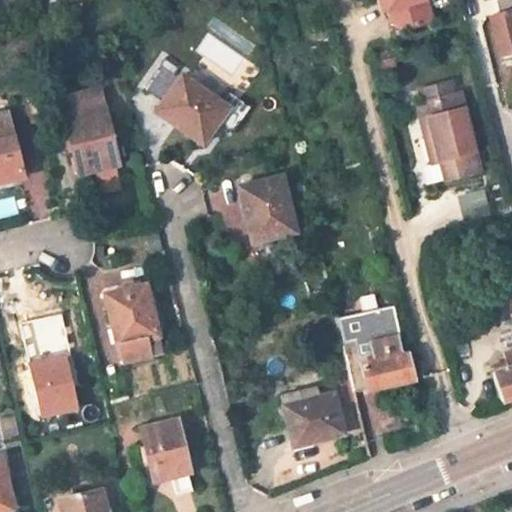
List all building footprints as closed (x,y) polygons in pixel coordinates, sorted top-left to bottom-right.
[(378,0),(379,1),(383,0),(384,0),(392,24),(405,31),(432,22),(425,0),(378,0)] [(511,0),(493,0),(498,15),(511,11),(511,0)] [(500,56),(511,53),(511,11),(498,15),(490,18),(500,56)] [(222,102),(181,74),(156,110),(188,132),(190,129),(204,139),(216,122),(233,132),(251,105),(230,91),(222,102)] [(76,114),(66,117),(80,174),(117,164),(103,108),(105,107),(101,89),(72,96),(76,114)] [(479,171),(459,95),(417,106),(432,165),(439,162),(444,181),(479,171)] [(8,111),(0,113),(0,182),(24,176),(8,111)] [(253,240),(296,230),(282,176),(244,185),(247,199),(244,200),(253,240)] [(480,187),(454,193),(461,220),(487,213),(480,187)] [(105,294),(118,346),(121,345),(145,339),(159,336),(146,284),(105,294)] [(492,374),(501,402),(511,398),(511,294),(507,296),(511,313),(511,351),(503,355),(506,362),(495,366),(497,373),(492,374)] [(400,355),(396,338),(388,307),(336,319),(347,362),(351,380),(354,393),(414,379),(407,353),(400,355)] [(121,345),(124,360),(148,354),(145,339),(121,345)] [(64,355),(29,363),(41,416),(76,407),(64,355)] [(347,362),(339,364),(343,381),(351,380),(347,362)] [(317,384),(280,393),(292,444),(311,440),(311,442),(344,434),(334,393),(321,396),(317,384)] [(177,419),(140,429),(153,482),(172,478),(176,491),(190,487),(187,474),(191,473),(177,419)] [(104,511),(100,490),(60,500),(62,511),(104,511)]
